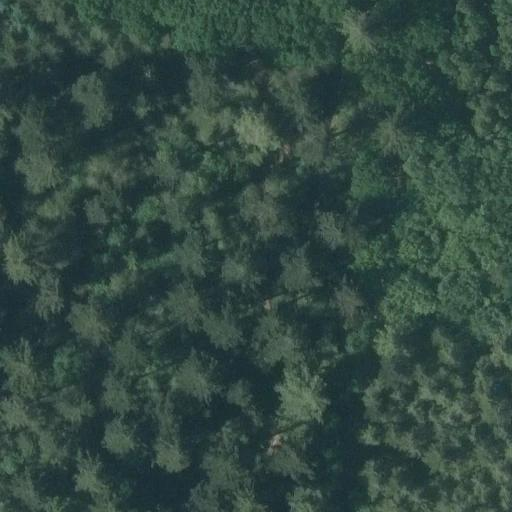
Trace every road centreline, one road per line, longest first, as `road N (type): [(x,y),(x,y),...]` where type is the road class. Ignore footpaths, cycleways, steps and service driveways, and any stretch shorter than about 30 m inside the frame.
road 1 (track): [(355,0),(251,511)]
road 2 (track): [(440,0),(377,299)]
road 3 (track): [(377,299),(337,511)]
